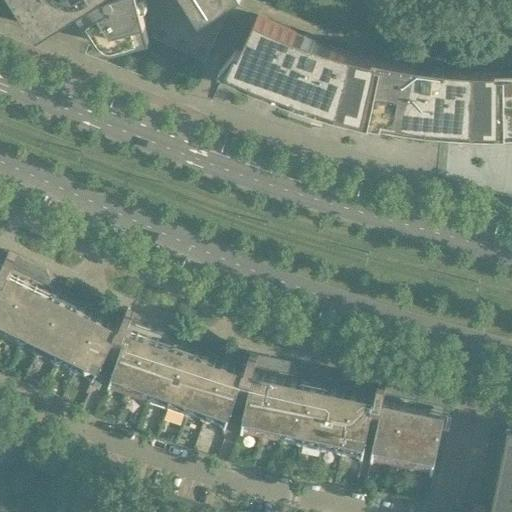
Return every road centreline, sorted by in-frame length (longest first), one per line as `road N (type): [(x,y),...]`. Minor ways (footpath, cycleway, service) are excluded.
road 1 (secondary): [(0,162),(277,275),(511,350)]
road 2 (secondary): [(511,254),(272,184),(0,83)]
road 3 (residential): [(375,511),(235,483),(40,410)]
